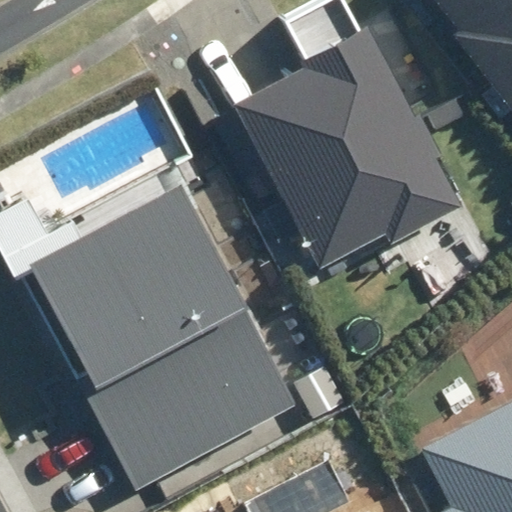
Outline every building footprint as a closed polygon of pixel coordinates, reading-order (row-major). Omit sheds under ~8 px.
[(511,0),(424,0),(511,102),(511,0)] [(391,240),(459,205),(367,27),(233,95),(320,264),(386,230),(391,240)] [(295,398),(174,174),(22,256),(84,369),(73,375),(133,485),(295,398)] [(511,511),(511,397),(418,444),(447,502),(427,511),(426,511),(511,511)] [(332,459),(242,502),(246,511),(332,511),(353,502),(332,459)] [(398,511),(388,492),(350,511),(398,511)]
